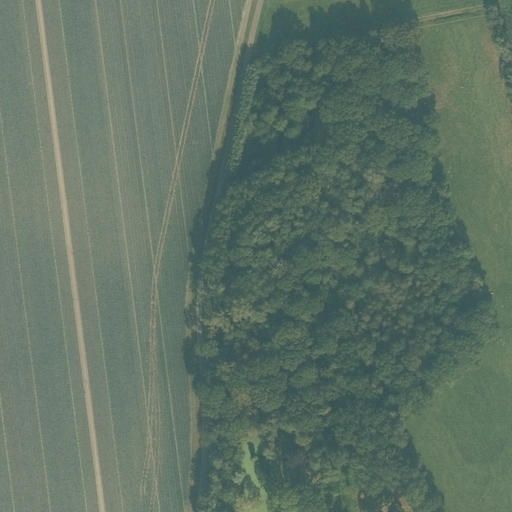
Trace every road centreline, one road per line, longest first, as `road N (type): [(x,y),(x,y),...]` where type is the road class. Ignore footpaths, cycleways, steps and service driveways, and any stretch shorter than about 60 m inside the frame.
road 1 (unclassified): [(198,511),(202,266),(260,0)]
road 2 (track): [(491,10),(248,54)]
